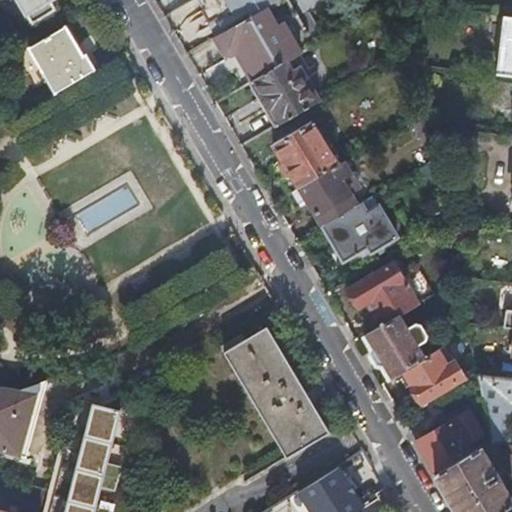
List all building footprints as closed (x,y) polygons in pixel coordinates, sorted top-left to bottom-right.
[(15,0),(28,21),(51,8),(47,0),(15,0)] [(194,0),(200,9),(198,11),(212,36),(275,0),(194,0)] [(275,0),(212,36),(211,37),(239,85),(249,80),(284,60),(312,44),(285,0),(275,0)] [(511,15),(500,14),(493,74),(511,76),(511,15)] [(48,94),(92,68),(83,53),(77,57),(59,26),(21,48),(48,94)] [(249,80),(274,122),(317,97),(298,65),(290,70),(284,60),(249,80)] [(273,160),(291,190),(336,163),(310,119),(271,141),(280,156),(273,160)] [(291,190),(288,191),(296,204),(304,199),(319,225),(357,202),(363,199),(361,196),(358,198),(353,190),(351,191),(342,175),(352,169),(345,157),(336,163),(291,190)] [(357,202),(319,225),(340,260),(364,246),(368,252),(394,237),(375,206),(363,213),(357,202)] [(469,227),(444,224),(446,236),(469,238),(469,227)] [(365,302),(378,324),(395,313),(415,302),(391,262),(345,288),(356,307),(365,302)] [(511,312),(502,311),(500,327),(511,328),(511,312)] [(378,324),(361,334),(387,377),(400,369),(421,357),(414,344),(422,338),(423,333),(417,323),(411,322),(403,327),(395,313),(378,324)] [(220,352),(284,457),(325,431),(263,327),(220,352)] [(421,357),(400,369),(409,384),(410,386),(418,399),(419,402),(454,382),(435,349),(421,357)] [(511,406),(511,379),(475,374),(489,438),(489,439),(507,441),(511,406)] [(35,391),(20,388),(19,388),(0,384),(0,455),(17,460),(35,391)] [(413,398),(418,399),(410,386),(409,391),(413,398)] [(98,511),(120,412),(85,405),(62,511),(98,511)] [(459,415),(413,440),(432,472),(468,450),(461,438),(469,432),(459,415)] [(476,445),(481,442),(478,437),(473,441),(476,445)] [(432,472),(455,511),(491,511),(501,507),(502,506),(510,502),(494,476),(483,482),(481,478),(497,469),(493,463),(489,466),(476,445),(468,450),(432,472)] [(361,451),(316,479),(337,511),(353,511),(386,491),(361,451)] [(42,511),(47,490),(29,485),(24,500),(7,495),(4,508),(0,506),(0,511),(42,511)]
